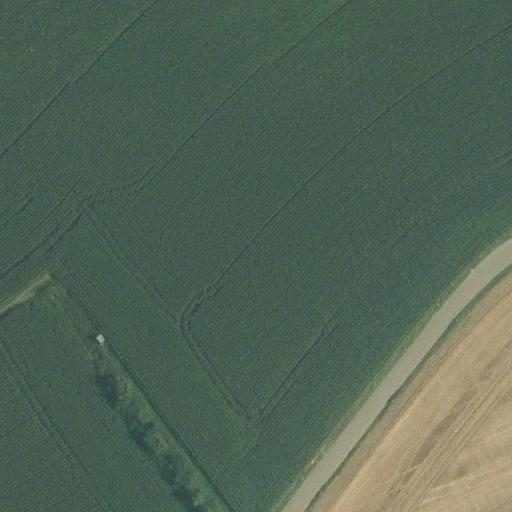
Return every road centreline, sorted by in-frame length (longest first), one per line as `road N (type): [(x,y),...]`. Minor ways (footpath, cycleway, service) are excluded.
road 1 (track): [(0,202),(217,511)]
road 2 (tertiary): [(511,253),(443,319),(293,511)]
